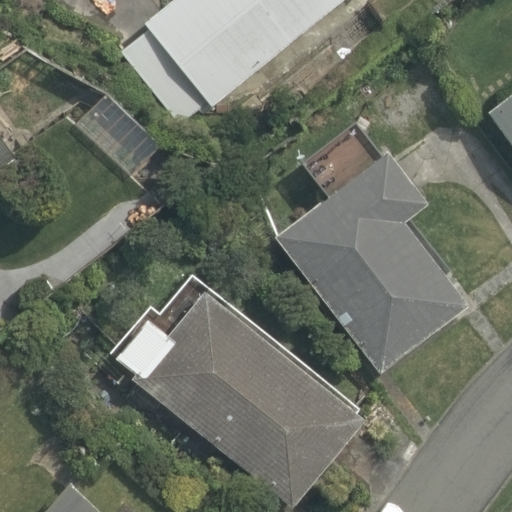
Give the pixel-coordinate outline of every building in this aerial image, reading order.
[(344,0),(170,0),(146,20),(152,28),(121,52),(179,125),(210,102),(213,107),(344,0)] [(511,92),(491,108),(511,134),(511,92)] [(0,168),(18,155),(0,127),(0,168)] [(431,199),(391,146),(276,231),(382,372),(472,303),(407,217),(431,199)] [(136,370),(131,376),(295,507),(369,414),(231,304),(222,315),(200,297),(171,332),(149,315),(117,355),(136,370)] [(107,511),(73,478),(40,511),(107,511)]
